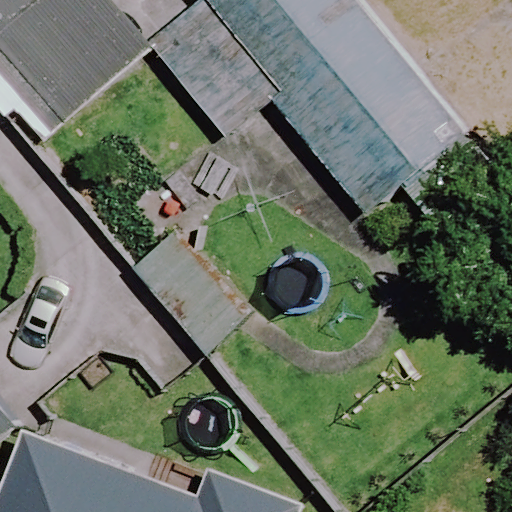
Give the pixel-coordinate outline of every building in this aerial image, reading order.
[(0,0),(0,121),(31,160),(148,62),(96,0),(0,0)] [(467,139),(349,0),(206,0),(146,51),(227,146),(272,108),(368,222),(467,139)] [(252,320),(184,242),(138,282),(205,360),(252,320)] [(0,446),(9,439),(0,428),(0,446)] [(249,511),(26,434),(0,509),(0,511),(249,511)]
